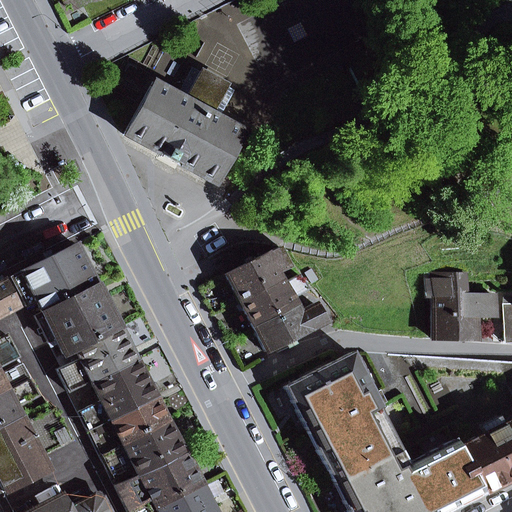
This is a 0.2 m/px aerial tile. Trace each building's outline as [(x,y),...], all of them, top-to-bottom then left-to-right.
[(177,94),(186,99),(200,73),(191,68),(177,94)] [(152,82),(123,135),(213,184),(242,131),(210,114),(210,113),(225,86),(225,85),(200,71),(200,73),(186,99),(185,100),(152,82)] [(210,113),(219,117),(233,91),(225,86),(210,113)] [(25,307),(35,302),(41,313),(95,285),(75,245),(10,278),(25,307)] [(224,275),(238,302),(280,280),(276,274),(289,267),(278,248),(224,275)] [(424,297),(431,297),(430,339),(473,340),(473,317),(473,308),(491,309),(492,296),(462,295),(462,272),(424,272),(424,297)] [(238,302),(251,326),(293,305),(289,299),(305,291),(297,276),(282,284),(280,280),(238,302)] [(0,315),(17,306),(4,281),(0,282),(0,315)] [(62,354),(73,349),(74,350),(117,328),(95,285),(41,313),(35,316),(48,343),(54,339),(62,354)] [(313,305),(297,313),(293,305),(251,326),(263,352),(322,322),(313,305)] [(503,343),(511,342),(511,305),(502,306),(503,343)] [(473,317),(491,318),(491,309),(473,308),(473,317)] [(56,370),(67,393),(89,381),(133,360),(117,328),(74,350),(78,359),(56,370)] [(0,366),(17,357),(6,336),(0,338),(0,366)] [(464,464),(456,448),(452,440),(404,464),(374,402),(349,353),(293,382),(305,405),(294,410),(307,435),(318,429),(326,445),(315,451),(333,485),(344,480),(357,506),(346,511),(442,511),(447,510),(479,493),(469,473),(461,477),(456,468),(464,464)] [(99,401),(77,412),(86,431),(152,397),(133,360),(89,381),(99,401)] [(0,393),(6,391),(5,390),(28,379),(20,364),(0,374),(0,393)] [(0,393),(0,424),(19,415),(15,408),(37,396),(28,379),(5,390),(6,391),(0,393)] [(294,410),(305,405),(293,382),(282,387),(294,410)] [(152,397),(86,431),(98,455),(165,422),(152,397)] [(29,416),(21,420),(19,415),(0,424),(0,485),(3,492),(47,470),(40,456),(70,441),(53,408),(51,410),(48,404),(28,414),(29,416)] [(461,477),(469,473),(479,493),(511,476),(511,419),(456,448),(464,464),(456,468),(461,477)] [(111,479),(133,468),(137,476),(137,477),(182,454),(165,422),(98,455),(111,479)] [(315,451),(326,445),(318,429),(307,435),(315,451)] [(114,486),(127,511),(148,511),(154,509),(153,508),(198,485),(182,454),(137,477),(137,476),(114,486)] [(346,511),(357,506),(344,480),(333,485),(346,511)] [(211,511),(198,485),(153,508),(154,509),(155,511),(211,511)] [(68,509),(61,496),(29,511),(107,511),(101,500),(92,497),(68,509)]
